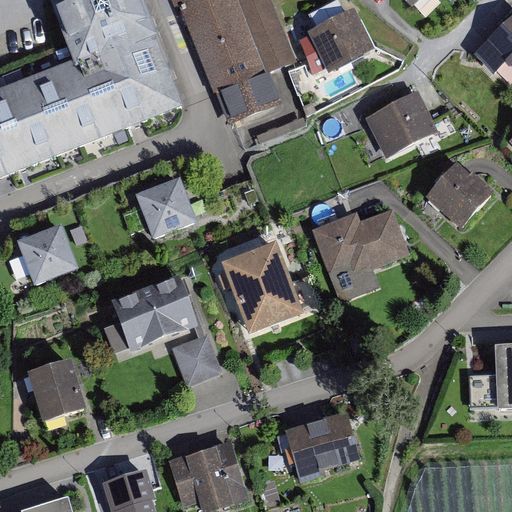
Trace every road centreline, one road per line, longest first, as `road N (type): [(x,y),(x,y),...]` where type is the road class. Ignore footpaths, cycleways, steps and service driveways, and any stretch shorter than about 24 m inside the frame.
road 1 (residential): [(0,488),(369,372),(446,336)]
road 2 (residential): [(0,213),(213,132),(167,0)]
road 3 (residential): [(496,0),(403,83),(345,118)]
